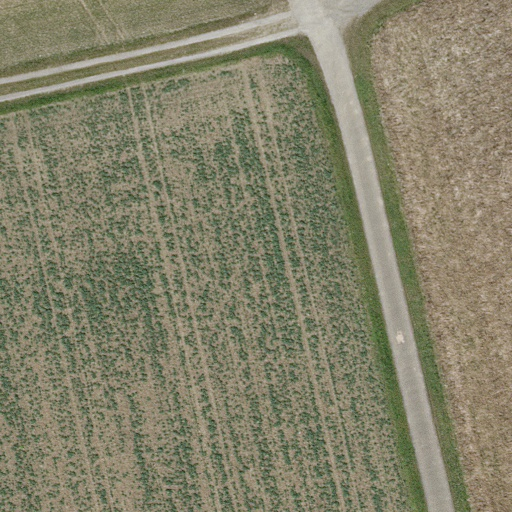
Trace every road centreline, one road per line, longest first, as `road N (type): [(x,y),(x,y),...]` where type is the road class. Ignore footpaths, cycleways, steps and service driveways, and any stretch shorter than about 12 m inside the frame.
road 1 (track): [(320,0),(458,511)]
road 2 (track): [(0,89),(349,0)]
